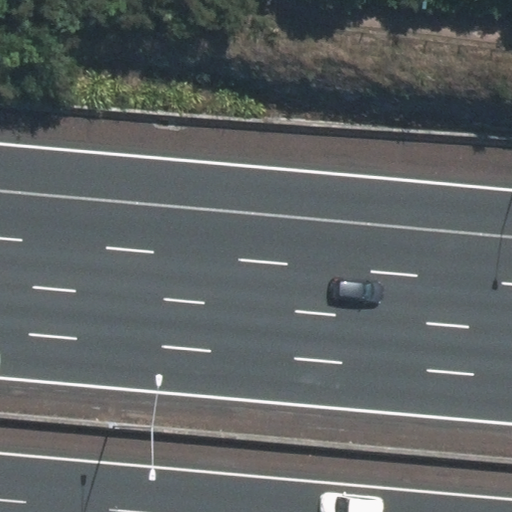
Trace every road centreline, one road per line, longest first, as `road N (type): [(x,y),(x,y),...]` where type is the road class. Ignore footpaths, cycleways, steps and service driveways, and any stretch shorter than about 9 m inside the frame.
road 1 (motorway): [(53,338),(511,380)]
road 2 (motorway): [(53,338),(511,316)]
